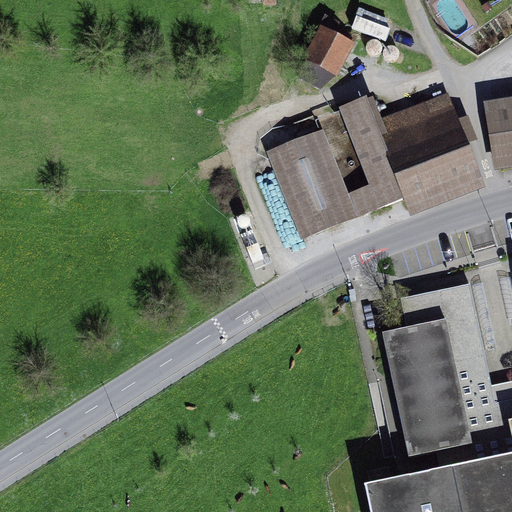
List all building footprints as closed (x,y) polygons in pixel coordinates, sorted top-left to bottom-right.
[(388,40),(393,20),(358,12),(353,32),(388,40)] [(313,73),(336,87),(354,56),(332,43),(313,73)] [(511,105),(487,108),(496,175),(511,172),(511,105)] [(268,152),(302,244),(409,204),(387,144),(375,113),(268,152)] [(458,116),(387,144),(409,204),(413,211),(484,184),(458,116)] [(511,511),(511,407),(490,412),(464,290),(364,312),(397,467),(425,461),(430,483),(364,497),(367,511),(511,511)]
